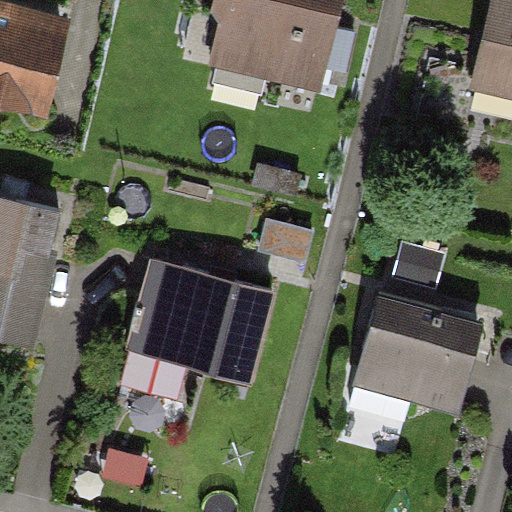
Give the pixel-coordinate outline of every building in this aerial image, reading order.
[(347,0),(226,0),(223,20),(216,68),(327,95),(347,0)] [(511,0),(498,0),(477,91),(511,98),(511,0)] [(63,19),(0,3),(0,90),(42,101),(63,19)] [(81,218),(0,196),(0,322),(48,335),(81,218)] [(275,281),(151,245),(124,337),(247,374),(275,281)] [(482,322),(382,292),(358,370),(458,400),(482,322)]
